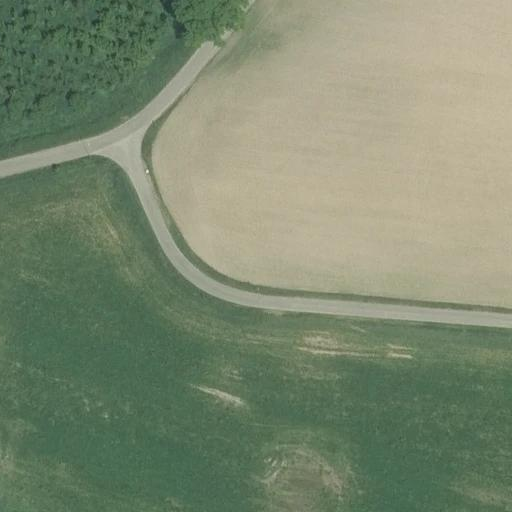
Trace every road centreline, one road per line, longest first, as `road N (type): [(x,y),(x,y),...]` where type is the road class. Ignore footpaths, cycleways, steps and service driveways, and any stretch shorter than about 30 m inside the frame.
road 1 (unclassified): [(119,144),(181,276),(209,289),(511,321)]
road 2 (unclassified): [(119,144),(250,0)]
road 3 (unclassified): [(0,163),(119,144)]
